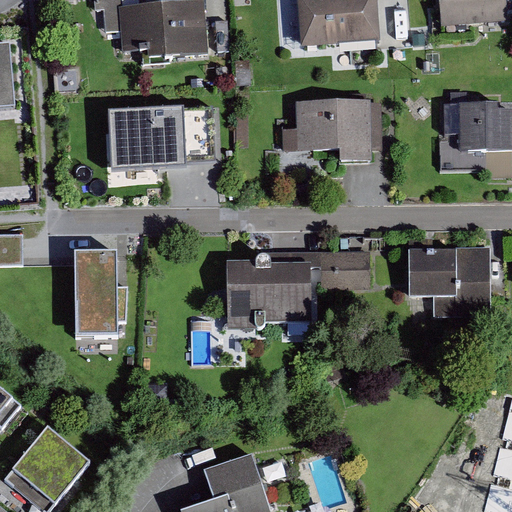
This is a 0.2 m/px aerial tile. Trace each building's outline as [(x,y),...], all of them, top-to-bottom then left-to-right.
[(389,50),(387,0),(308,0),(310,52),(389,50)] [(511,27),(511,0),(456,0),(458,30),(511,27)] [(240,56),(239,30),(215,32),(213,2),(132,6),(135,61),(240,56)] [(20,52),(0,52),(0,117),(22,116),(20,52)] [(495,104),(445,105),(446,145),(440,145),(440,173),(481,173),(481,180),(511,179),(511,173),(511,111),(495,111),(495,104)] [(216,163),(213,107),(110,113),(113,169),(194,164),(216,163)] [(383,152),(382,108),(298,109),(299,132),(285,132),(285,150),(342,150),(342,162),(360,162),(372,161),(372,152),(383,152)] [(21,252),(21,235),(0,234),(0,266),(21,266),(21,252)] [(490,319),(490,250),(411,250),(411,295),(433,295),(433,319),(490,319)] [(116,251),(75,252),(76,340),(118,341),(119,325),(126,325),(127,288),(118,288),(116,251)] [(368,287),(367,253),(290,255),(262,256),(258,260),(229,260),(229,330),(262,330),(266,322),(311,321),(310,267),(322,266),(322,288),(368,287)] [(0,430),(2,431),(22,407),(0,389),(0,430)] [(511,407),(494,403),(483,447),(511,454),(511,407)] [(50,511),(90,463),(47,429),(5,482),(42,511),(50,511)] [(286,511),(267,458),(218,476),(228,504),(205,511),(286,511)]
